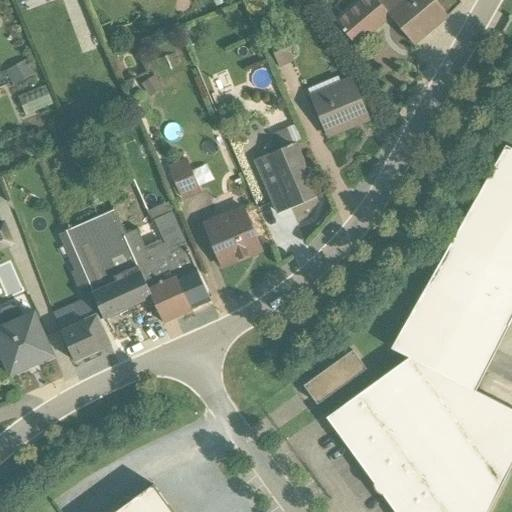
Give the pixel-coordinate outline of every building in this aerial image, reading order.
[(362,0),(335,22),(356,46),(390,18),(413,45),(447,17),(433,0),(362,0)] [(294,61),(282,33),(267,40),(279,68),(294,61)] [(26,61),(6,71),(14,85),(34,75),(26,61)] [(4,71),(0,72),(0,87),(9,85),(4,71)] [(369,121),(352,77),(309,95),(326,139),(327,139),(369,121)] [(45,86),(18,97),(25,116),(53,105),(45,86)] [(301,140),(295,125),(273,135),(279,150),(253,161),(275,215),(318,197),(297,143),(301,140)] [(486,511),(511,462),(511,410),(474,391),(511,317),(511,150),(504,146),(390,349),(408,358),(327,418),(395,511),(486,511)] [(184,159),(182,155),(167,162),(169,167),(168,167),(181,202),(201,193),(186,158),(184,159)] [(148,212),(160,240),(191,309),(210,301),(168,203),(148,212)] [(263,253),(243,206),(202,224),(221,271),(263,253)] [(66,232),(92,293),(101,313),(104,321),(151,299),(124,235),(114,210),(66,232)] [(0,248),(14,243),(5,218),(0,220),(0,248)] [(137,229),(124,235),(151,299),(162,323),(191,309),(160,240),(145,247),(137,229)] [(89,287),(66,232),(58,234),(73,271),(70,272),(78,292),(89,287)] [(101,313),(93,295),(58,311),(58,312),(53,315),(75,362),(110,346),(96,315),(101,313)] [(0,318),(3,325),(0,326),(0,353),(10,375),(26,368),(24,365),(35,360),(37,363),(53,356),(34,311),(21,317),(18,310),(10,307),(3,310),(0,317),(0,318)] [(365,369),(352,351),(303,386),(316,404),(365,369)] [(172,511),(152,484),(114,511),(172,511)]
